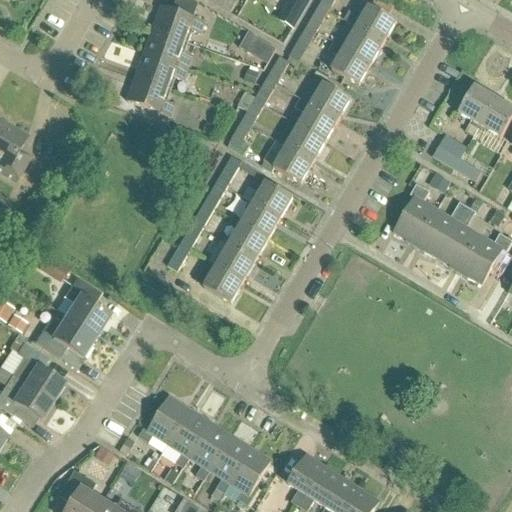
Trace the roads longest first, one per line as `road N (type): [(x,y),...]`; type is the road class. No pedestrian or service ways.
road 1 (residential): [(245,388),(464,7)]
road 2 (residential): [(245,388),(158,338),(146,340),(93,423),(37,471),(13,511)]
road 3 (residential): [(443,511),(245,388)]
road 4 (residential): [(0,50),(46,76),(94,0)]
